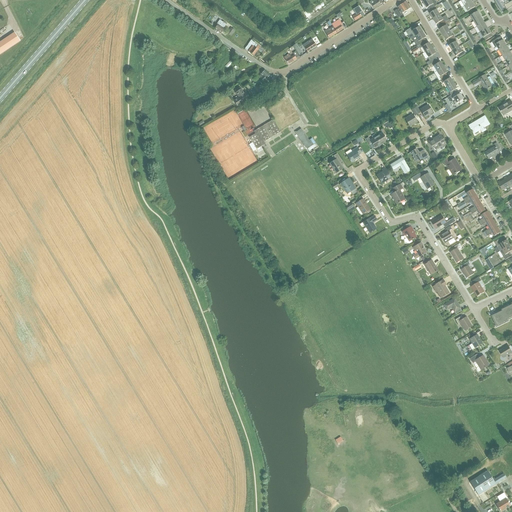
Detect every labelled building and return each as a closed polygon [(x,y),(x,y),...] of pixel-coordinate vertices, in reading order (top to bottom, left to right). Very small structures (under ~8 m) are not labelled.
[(373,9),(382,3),(379,0),(371,0),(372,0),(369,2),(373,9)] [(434,0),(428,0),(423,3),(427,8),(428,7),(430,10),(436,6),(438,5),(434,0)] [(511,7),(507,0),(493,0),(502,13),(511,7)] [(402,14),(411,8),(406,1),(397,7),(402,14)] [(472,1),(464,6),(468,12),(475,7),(472,1)] [(436,6),(430,10),(431,13),(430,14),(433,19),(440,15),(437,9),(441,7),(439,4),(438,5),(436,6)] [(356,14),(352,17),(355,20),(364,15),(361,11),(358,6),(353,10),(356,14)] [(474,21),(481,17),(478,11),(470,16),(474,21)] [(442,18),(440,15),(433,19),(436,24),(438,23),(439,26),(449,20),(446,15),(442,18)] [(481,17),(474,21),(477,27),(485,22),(481,17)] [(449,20),(439,26),(441,28),(439,29),(443,35),(450,31),(448,27),(450,26),(448,24),(452,22),(450,19),(449,20)] [(223,29),(226,25),(223,23),(219,20),(214,27),(215,28),(215,29),(220,33),(223,29)] [(342,29),(340,25),(341,24),(339,20),(331,24),(332,25),(336,33),(342,29)] [(488,28),(485,22),(477,27),(480,32),(488,28)] [(409,29),(405,31),(408,36),(412,33),(414,37),(422,32),(419,27),(417,27),(416,25),(409,29)] [(328,38),(336,33),(332,27),(328,29),(324,31),(328,38)] [(488,28),(480,32),(483,38),(484,38),(486,41),(492,36),(491,33),(488,28)] [(450,31),(443,35),(446,40),(448,39),(449,42),(455,38),(454,35),(453,36),(450,31)] [(15,32),(0,42),(0,54),(20,41),(15,32)] [(414,37),(412,38),(414,42),(417,46),(425,41),(424,38),(425,37),(422,32),(414,37)] [(501,37),(492,42),(495,48),(494,49),(496,52),(499,50),(506,45),(503,40),(501,37)] [(455,38),(449,42),(451,45),(449,45),(453,51),(460,47),(456,41),(457,41),(455,38)] [(312,39),(302,45),(307,52),(316,46),(312,39)] [(248,45),(245,49),(247,51),(251,45),(252,46),(248,51),(253,55),(254,56),(255,55),(255,56),(256,56),(256,55),(257,55),(257,54),(258,54),(258,53),(257,52),(258,51),(260,48),(257,45),(251,40),(248,44),(248,45)] [(425,41),(417,46),(418,49),(422,47),(425,52),(432,48),(428,42),(427,43),(425,41)] [(510,51),(506,45),(499,50),(502,55),(510,51)] [(460,47),(453,51),(456,56),(457,55),(459,58),(465,54),(464,51),(463,52),(460,47)] [(432,48),(425,52),(428,57),(427,58),(429,61),(426,63),(428,66),(431,64),(436,61),(437,60),(435,57),(434,54),(435,53),(432,48)] [(295,58),(298,56),(295,51),(292,53),(293,54),(291,56),(290,55),(289,56),(288,54),(283,57),(288,64),(296,59),(295,58)] [(511,56),(511,54),(510,51),(502,55),(505,61),(511,56)] [(437,60),(431,64),(428,66),(430,68),(433,66),(437,71),(444,67),(440,62),(439,63),(437,60)] [(437,71),(434,73),(439,81),(441,80),(447,76),(445,73),(447,72),(444,67),(437,71)] [(267,79),(270,75),(265,70),(255,80),(252,84),(254,85),(257,82),(261,85),(267,79)] [(480,80),(473,84),(475,87),(481,83),(485,91),(492,86),(493,88),(496,87),(490,77),(487,78),(485,75),(479,78),(480,80)] [(449,79),(447,76),(441,80),(442,82),(443,82),(446,87),(453,83),(450,78),(449,79)] [(453,83),(446,87),(450,93),(449,93),(450,96),(457,92),(455,89),(457,88),(453,83)] [(238,107),(250,99),(246,93),(244,94),(241,89),(240,88),(235,91),(236,93),(239,98),(234,101),(238,107)] [(455,104),(463,99),(460,94),(458,95),(457,92),(450,96),(448,97),(451,102),(453,101),(455,104)] [(511,102),(511,101),(499,108),(503,116),(511,110),(511,102)] [(425,117),(433,113),(428,105),(420,109),(425,117)] [(410,127),(417,122),(413,114),(405,119),(410,127)] [(288,125),(282,115),(274,119),(280,130),(288,125)] [(484,127),(490,124),(485,116),(469,126),(474,134),(481,129),(482,132),(486,130),(484,127)] [(258,132),(264,142),(280,132),(273,120),(256,130),(258,132)] [(382,133),(376,136),(376,137),(381,144),(387,141),(384,136),(386,134),(383,128),(380,130),(382,133)] [(300,129),(295,133),(305,148),(306,148),(308,151),(317,146),(312,138),(308,141),(300,129)] [(264,142),(258,132),(249,138),(256,149),(265,144),(264,142)] [(381,144),(376,137),(376,136),(375,135),(372,136),(374,139),(371,141),(368,137),(366,139),(369,145),(372,143),(375,148),(381,144)] [(436,150),(445,144),(440,135),(429,142),(432,147),(433,146),(436,150)] [(495,147),(485,153),(489,159),(494,156),(494,157),(499,154),(497,150),(500,148),(497,143),(494,145),(495,147)] [(359,155),(361,153),(358,147),(352,151),(352,152),(347,155),(351,162),(360,157),(359,155)] [(423,161),(428,158),(423,150),(419,153),(416,149),(410,153),(415,162),(422,158),(423,161)] [(336,173),(343,169),(339,163),(341,161),(337,154),(334,156),(336,159),(330,164),(336,173)] [(404,173),(409,170),(402,158),(390,165),(393,170),(400,166),(404,173)] [(446,164),(448,168),(452,175),(461,170),(454,159),(450,161),(448,158),(442,162),(444,165),(446,164)] [(382,183),(391,177),(385,168),(382,170),(383,172),(377,175),(382,183)] [(429,188),(434,185),(430,178),(428,173),(422,176),(420,173),(412,178),(414,181),(420,178),(427,190),(428,189),(428,190),(430,189),(429,188)] [(348,194),(356,188),(353,184),(352,185),(348,179),(341,184),(348,194)] [(500,181),(498,183),(498,184),(502,190),(507,188),(508,191),(511,189),(509,186),(505,180),(501,182),(500,181)] [(399,190),(402,189),(399,185),(392,189),(394,192),(391,194),(396,204),(404,199),(399,190)] [(465,202),(476,195),(473,189),(467,193),(468,196),(463,199),(465,202)] [(479,200),(476,195),(465,202),(466,204),(471,201),(473,204),(479,200)] [(363,214),(369,210),(365,203),(363,199),(356,203),(363,214)] [(479,200),(473,204),(475,207),(470,210),(471,212),(483,205),(479,200)] [(486,210),(483,205),(471,212),(472,214),(477,211),(479,214),(486,210)] [(480,224),(491,217),(488,211),(482,215),(483,218),(479,221),(480,224)] [(377,229),(376,227),(373,223),(377,220),(374,216),(370,219),(370,218),(363,223),(370,233),(377,229)] [(442,216),(432,222),(436,229),(446,223),(442,216)] [(494,222),(491,217),(480,224),(481,226),(486,223),(488,226),(494,222)] [(494,222),(488,226),(489,229),(485,231),(486,234),(498,227),(494,222)] [(407,229),(402,232),(404,235),(405,235),(407,238),(405,240),(406,243),(407,243),(408,244),(409,244),(410,244),(410,243),(412,242),(411,240),(416,237),(412,230),(413,230),(411,226),(410,227),(407,229)] [(440,236),(445,243),(448,241),(450,244),(455,241),(453,238),(454,238),(449,231),(452,229),(450,227),(445,230),(447,232),(440,236)] [(501,232),(498,227),(486,234),(487,236),(492,233),(494,236),(501,232)] [(501,238),(495,242),(500,251),(510,245),(507,240),(504,242),(501,238)] [(416,250),(417,253),(413,256),(415,259),(419,257),(426,253),(422,246),(423,246),(421,243),(413,248),(415,251),(416,250)] [(451,253),(457,263),(464,259),(458,249),(462,246),(460,244),(455,247),(456,249),(451,253)] [(511,250),(511,248),(510,245),(500,251),(505,260),(511,255),(510,252),(511,250)] [(488,259),(485,261),(491,270),(494,268),(488,259)] [(431,275),(438,271),(431,260),(424,264),(431,275)] [(463,273),(465,276),(467,278),(474,274),(470,268),(472,267),(469,262),(461,266),(463,269),(461,270),(463,273)] [(471,287),(477,297),(484,292),(478,282),(481,281),(478,277),(471,282),(473,285),(471,287)] [(435,286),(433,287),(435,290),(436,292),(437,292),(441,298),(442,298),(449,293),(445,286),(446,285),(443,279),(434,285),(435,286)] [(450,302),(444,305),(447,309),(451,307),(452,309),(455,314),(461,311),(460,308),(458,306),(459,305),(456,300),(454,301),(453,299),(449,301),(450,302)] [(511,317),(511,316),(507,307),(502,310),(502,311),(507,320),(511,317)] [(502,311),(497,313),(502,323),(508,321),(507,320),(502,311)] [(502,323),(497,313),(491,316),(496,326),(502,323)] [(465,330),(472,326),(466,317),(463,319),(461,316),(455,319),(458,324),(460,323),(465,330)] [(474,333),(468,336),(472,343),(469,345),(472,350),(482,343),(477,335),(476,335),(474,333)] [(499,351),(503,358),(511,352),(511,351),(508,345),(505,347),(505,348),(499,351)] [(475,361),(478,366),(476,367),(476,368),(478,371),(481,370),(489,365),(483,355),(479,358),(477,354),(470,359),(472,362),(475,361)] [(478,495),(506,478),(504,474),(495,479),(494,478),(493,479),(487,471),(470,482),(478,495)] [(499,502),(496,504),(500,511),(510,506),(506,499),(507,499),(504,493),(497,497),(499,502)]
